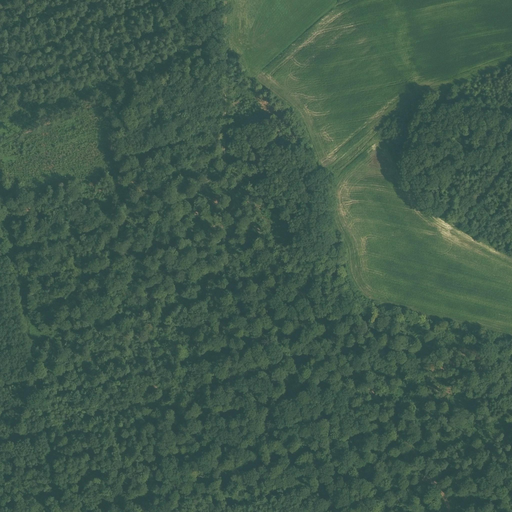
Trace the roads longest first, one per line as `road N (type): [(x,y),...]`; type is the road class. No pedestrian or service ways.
road 1 (track): [(222,0),(225,173),(451,511)]
road 2 (track): [(0,177),(57,511)]
road 3 (track): [(222,61),(204,60),(0,140)]
road 4 (track): [(308,511),(511,455)]
